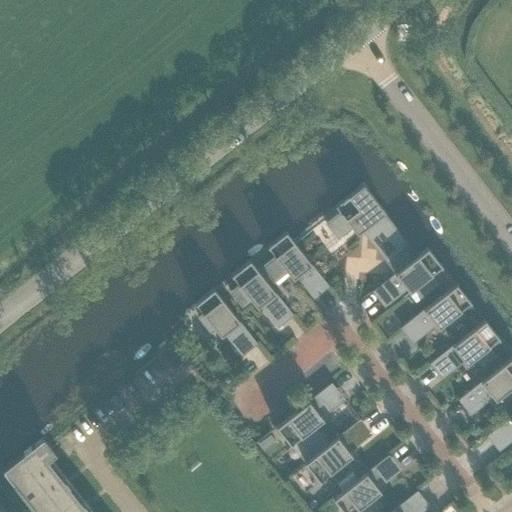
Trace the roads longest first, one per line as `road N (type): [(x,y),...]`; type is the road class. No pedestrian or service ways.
road 1 (secondary): [(0,319),(356,46)]
road 2 (residential): [(259,398),(341,335),(480,511)]
road 3 (tertiary): [(511,244),(356,46)]
road 4 (residential): [(134,511),(76,435),(158,373)]
